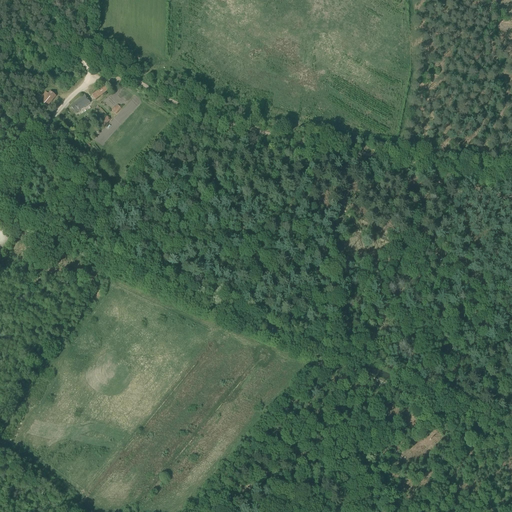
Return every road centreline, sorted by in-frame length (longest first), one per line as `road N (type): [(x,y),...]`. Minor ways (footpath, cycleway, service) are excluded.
road 1 (track): [(332,361),(10,222)]
road 2 (track): [(84,61),(90,82),(127,78),(209,117),(390,158)]
road 3 (track): [(332,361),(511,444)]
road 4 (unclassified): [(0,187),(90,82)]
road 5 (track): [(390,158),(511,178)]
